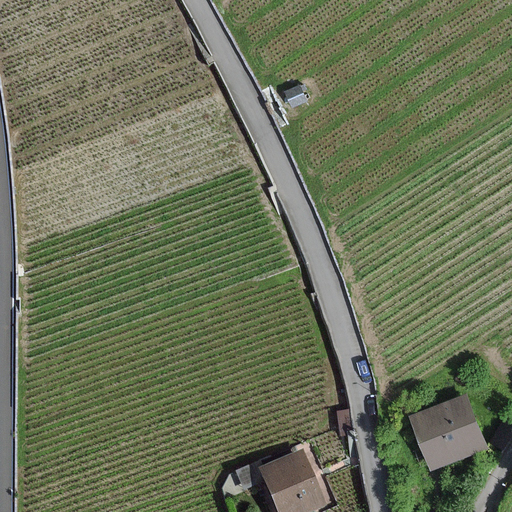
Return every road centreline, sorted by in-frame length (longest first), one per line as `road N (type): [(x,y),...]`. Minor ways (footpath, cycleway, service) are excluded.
road 1 (unclassified): [(386,511),(366,389),(331,276),(197,0)]
road 2 (tertiary): [(0,302),(1,511)]
